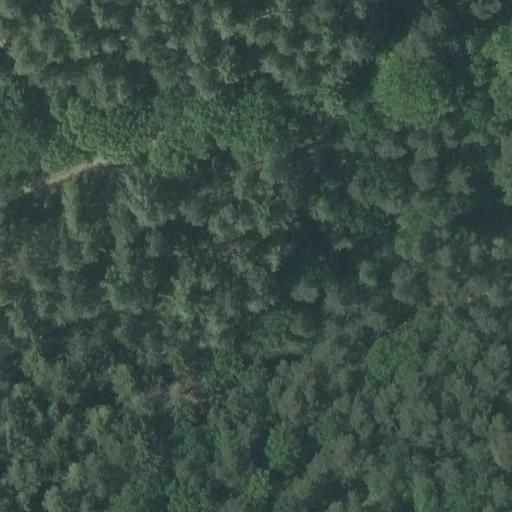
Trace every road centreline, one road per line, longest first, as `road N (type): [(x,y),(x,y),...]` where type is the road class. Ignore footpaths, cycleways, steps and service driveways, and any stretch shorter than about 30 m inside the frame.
road 1 (track): [(129,511),(208,410),(313,145),(322,83)]
road 2 (track): [(371,62),(0,197)]
road 3 (track): [(511,2),(371,62)]
